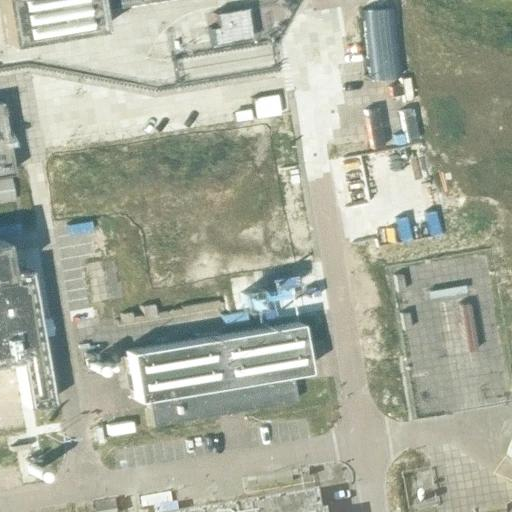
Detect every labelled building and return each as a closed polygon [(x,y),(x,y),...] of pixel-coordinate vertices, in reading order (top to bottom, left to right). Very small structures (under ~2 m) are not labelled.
[(0,0),(0,15),(5,45),(99,29),(96,9),(155,0),(0,0)] [(213,26),(205,27),(208,45),(247,38),(242,8),(211,13),(213,26)] [(8,177),(0,178),(0,202),(12,201),(8,177)] [(0,249),(0,362),(16,359),(23,406),(49,402),(28,268),(20,269),(17,256),(1,258),(0,249)] [(215,300),(178,306),(178,308),(168,309),(169,315),(216,307),(215,300)] [(151,304),(138,306),(141,319),(153,317),(151,304)] [(121,350),(130,398),(144,396),(148,425),(292,401),(287,372),(302,370),(293,321),(121,350)] [(321,511),(319,495),(215,511),(321,511)] [(115,511),(114,501),(92,505),(93,511),(115,511)]
